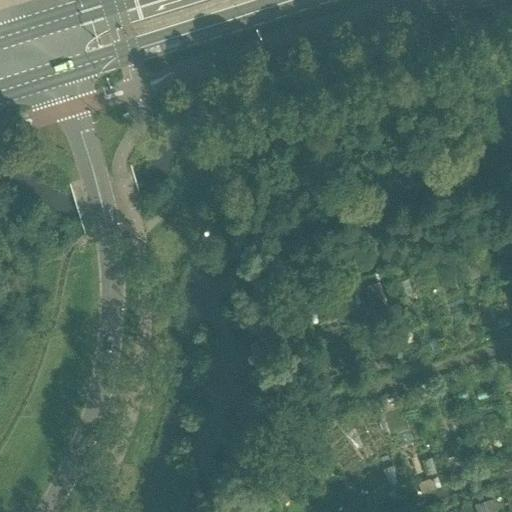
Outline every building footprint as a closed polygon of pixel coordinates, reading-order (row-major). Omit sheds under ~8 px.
[(461,264),(465,277),(478,273),(474,260),(461,264)] [(379,282),(366,287),(374,309),(387,304),(379,282)] [(299,305),(303,316),(314,312),(310,301),(299,305)] [(437,478),(431,480),(434,490),(440,488),(437,478)] [(477,504),(479,511),(494,511),(490,500),(477,504)] [(345,511),(362,511),(353,503),(345,511)]
